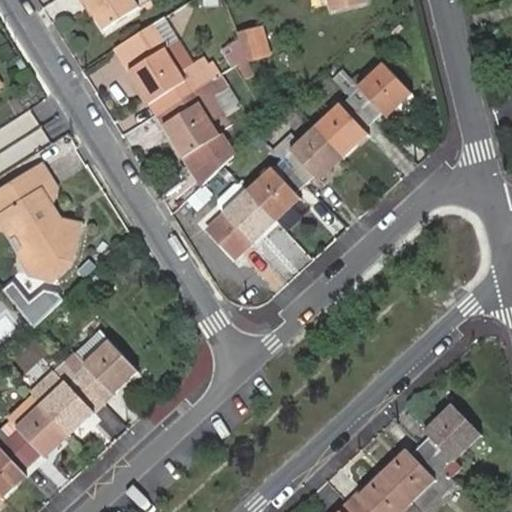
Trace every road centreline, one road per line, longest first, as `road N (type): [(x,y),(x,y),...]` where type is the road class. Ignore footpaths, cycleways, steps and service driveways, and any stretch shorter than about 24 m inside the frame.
road 1 (residential): [(15,0),(214,324),(248,365)]
road 2 (residential): [(249,511),(469,305),(511,279)]
road 3 (residential): [(487,178),(423,204),(248,365)]
road 4 (residential): [(248,365),(88,511)]
road 5 (residential): [(444,0),(487,178)]
